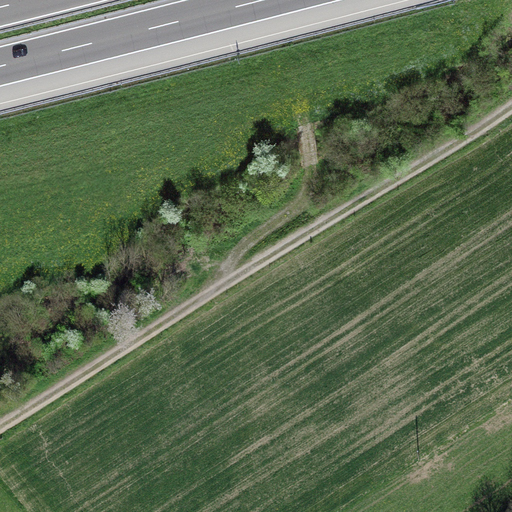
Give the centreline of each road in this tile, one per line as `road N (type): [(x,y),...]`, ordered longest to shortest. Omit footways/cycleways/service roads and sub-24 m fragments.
road 1 (track): [(0,427),(511,107)]
road 2 (motorway): [(0,66),(259,0)]
road 3 (track): [(224,284),(249,241),(305,202),(313,181),(306,129)]
